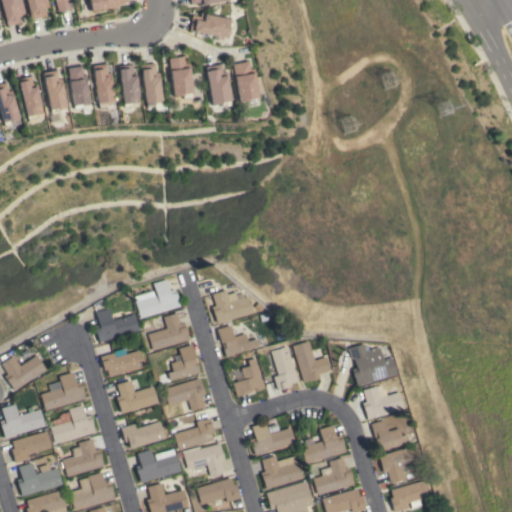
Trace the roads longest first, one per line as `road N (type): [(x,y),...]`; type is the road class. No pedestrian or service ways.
road 1 (residential): [(256,511),(186,272)]
road 2 (residential): [(230,419),(302,399),(335,404),(355,428),(380,511)]
road 3 (residential): [(133,511),(92,366),(73,343)]
road 4 (residential): [(148,19),(130,32),(0,56)]
